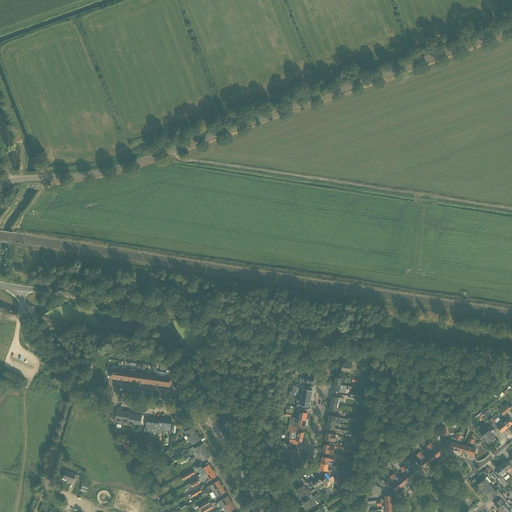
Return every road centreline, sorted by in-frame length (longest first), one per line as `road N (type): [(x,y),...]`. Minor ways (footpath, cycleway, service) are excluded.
road 1 (tertiary): [(0,188),(136,162),(511,30)]
road 2 (track): [(171,151),(182,159),(511,209)]
road 3 (tertiary): [(331,334),(17,288)]
road 4 (track): [(31,319),(160,339),(209,421)]
road 5 (residential): [(294,511),(284,489),(308,461),(331,334)]
road 6 (tertiary): [(511,360),(331,334)]
road 7 (tertiary): [(112,400),(84,391),(63,372),(17,288)]
